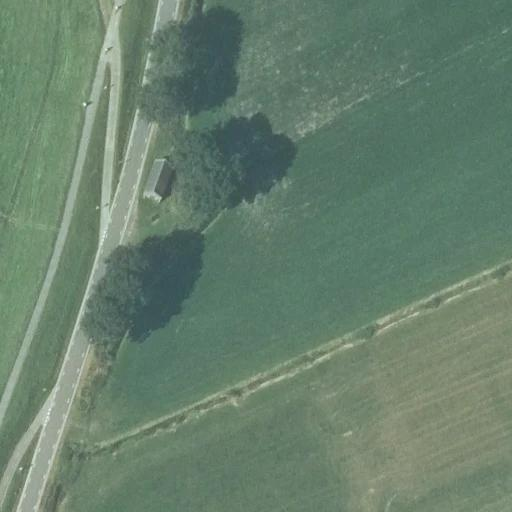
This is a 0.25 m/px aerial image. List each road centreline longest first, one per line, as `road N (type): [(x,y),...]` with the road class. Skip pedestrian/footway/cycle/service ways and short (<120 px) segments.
road 1 (unclassified): [(105,248),(165,0)]
road 2 (unclassified): [(105,248),(110,30)]
road 3 (unclassified): [(68,386),(105,248)]
road 4 (unclassified): [(25,511),(68,386)]
road 5 (unclassified): [(0,497),(23,443),(68,386)]
